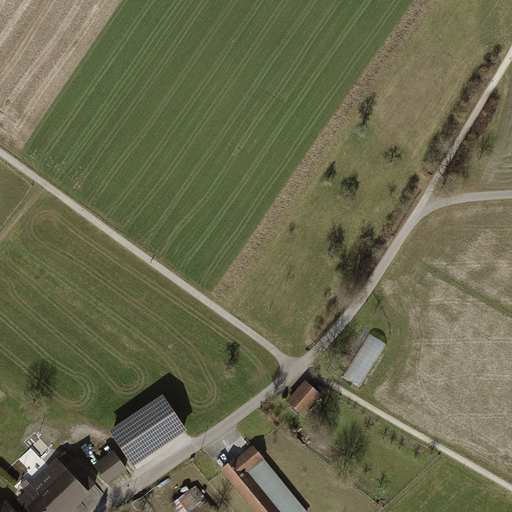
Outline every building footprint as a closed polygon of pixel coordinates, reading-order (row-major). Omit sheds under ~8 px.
[(343,378),(359,389),(387,348),(371,337),(343,378)] [(305,382),(286,402),(301,415),(319,396),(305,382)] [(161,396),(110,430),(132,463),(183,428),(161,396)] [(35,432),(22,443),(31,453),(44,442),(35,432)] [(222,471),(254,511),(303,511),(252,447),(222,471)] [(114,453),(94,467),(108,486),(128,471),(114,453)] [(59,462),(18,501),(27,511),(70,511),(89,494),(59,462)] [(215,511),(195,488),(172,508),(175,511),(215,511)]
